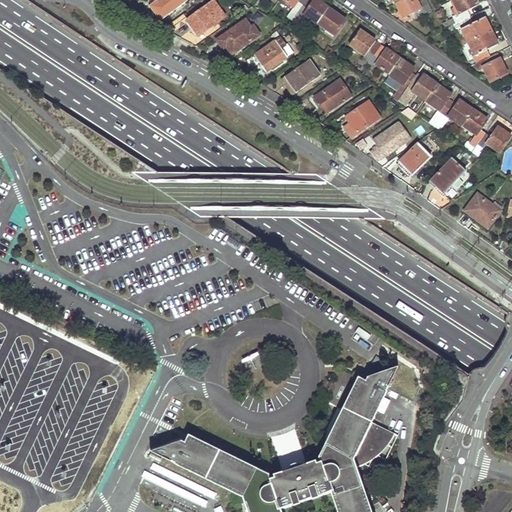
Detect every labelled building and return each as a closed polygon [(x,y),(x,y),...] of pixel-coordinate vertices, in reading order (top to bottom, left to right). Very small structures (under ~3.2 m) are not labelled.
[(158,0),(155,2),(150,6),(156,14),(161,20),(187,1),(186,0),(158,0)] [(282,0),(294,8),(290,14),(296,17),(303,6),(299,3),(300,0),(282,0)] [(296,17),(301,21),(305,16),(317,25),(318,24),(327,11),(329,9),(322,4),(320,6),(314,2),(311,0),(307,0),(303,6),(296,17)] [(418,3),(416,0),(402,0),(397,3),(400,11),(404,9),(407,16),(412,13),(415,20),(427,13),(424,8),(421,9),(418,3)] [(432,11),(426,0),(423,0),(418,3),(421,9),(424,8),(427,13),(432,11)] [(454,0),(453,0),(455,3),(460,13),(454,17),(453,17),(454,19),(447,22),(450,27),(470,17),(467,10),(478,4),(476,0),(454,0)] [(214,1),(188,20),(193,28),(199,36),(226,17),(214,1)] [(460,13),(455,3),(449,6),(454,17),(460,13)] [(346,21),(329,9),(327,11),(334,17),(335,16),(344,22),(346,21)] [(327,11),(318,24),(335,36),(344,22),(335,16),(334,17),(327,11)] [(473,24),(470,17),(450,27),(451,29),(456,27),(458,32),(462,29),(469,43),(492,31),(485,18),(473,24)] [(246,21),(218,40),(223,49),(226,46),(232,54),(259,35),(254,27),(251,29),(246,21)] [(371,38),(360,30),(350,45),(365,56),(361,61),(368,66),(381,46),(375,42),(375,43),(370,40),(371,38)] [(492,31),(469,43),(476,56),(474,57),(476,60),(471,62),(473,66),(475,65),(487,59),(490,57),(487,50),(499,44),(492,31)] [(277,42),(276,41),(248,61),(253,68),(260,63),(266,73),(276,66),(274,63),(278,60),(280,63),(287,58),(281,49),(286,45),(281,38),(277,42)] [(381,46),(368,66),(373,69),(376,65),(390,74),(400,59),(393,54),(392,56),(385,52),(387,50),(381,46)] [(325,52),(331,56),(334,51),(328,48),(325,52)] [(487,59),(475,65),(478,70),(484,68),(491,82),(507,73),(497,53),(490,57),(487,59)] [(415,69),(400,59),(390,74),(389,75),(403,85),(407,88),(414,79),(416,76),(412,73),(415,69)] [(309,62),(283,80),(287,86),(293,95),(306,86),(304,83),(307,81),(309,83),(319,76),(309,62)] [(419,83),(414,79),(407,88),(406,90),(409,92),(412,94),(413,92),(426,101),(437,85),(431,80),(429,83),(422,78),(419,83)] [(352,96),(340,80),(328,88),(330,92),(327,94),(325,91),(315,97),(319,104),(321,103),(328,113),(352,96)] [(407,88),(403,85),(394,98),(398,101),(406,90),(407,88)] [(439,111),(430,123),(435,126),(452,102),(448,99),(443,96),(447,91),(437,85),(426,101),(425,101),(439,111)] [(409,92),(406,90),(398,101),(401,103),(409,92)] [(457,105),(452,102),(435,126),(440,130),(448,118),(462,127),(462,126),(473,110),(460,101),(457,105)] [(369,102),(346,117),(351,124),(357,133),(358,134),(380,118),(369,102)] [(407,107),(403,114),(411,119),(416,113),(407,107)] [(481,115),(473,110),(462,126),(476,135),(473,139),(471,138),(464,147),(472,153),(478,144),(486,133),(480,130),(485,123),(479,118),(481,115)] [(412,138),(400,122),(388,131),(390,135),(384,139),(382,136),(374,141),(378,148),(385,157),(412,138)] [(351,137),(357,133),(351,124),(345,128),(351,137)] [(486,133),(478,144),(484,148),(487,144),(500,153),(511,137),(504,132),(503,134),(496,130),(491,138),(486,133)] [(431,158),(418,144),(399,162),(407,171),(413,176),(431,158)] [(385,157),(378,148),(373,151),(380,160),(380,161),(385,157)] [(377,162),(380,160),(373,151),(371,153),(377,162)] [(466,171),(452,158),(430,182),(435,187),(431,191),(428,201),(441,210),(452,203),(444,195),(466,171)] [(478,194),(465,212),(488,229),(501,211),(500,211),(502,208),(496,203),(494,206),(478,194)] [(184,446),(180,444),(150,454),(240,499),(244,511),(370,511),(359,478),(370,471),(382,461),(388,453),(397,438),(371,425),(396,369),(366,379),(363,384),(336,371),(321,403),(335,411),(339,413),(323,447),(321,452),(325,462),(321,463),(320,461),(311,477),(285,486),(274,480),(267,482),(264,474),(189,437),(184,446)] [(323,447),(339,413),(335,411),(319,445),(323,447)]
